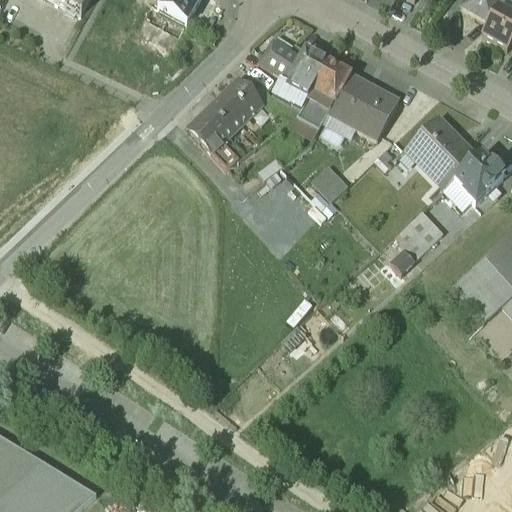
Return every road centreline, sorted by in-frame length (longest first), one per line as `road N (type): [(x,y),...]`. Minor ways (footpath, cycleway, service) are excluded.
road 1 (unclassified): [(283,0),(0,275)]
road 2 (unclassified): [(257,511),(0,349)]
road 3 (residential): [(511,114),(310,0)]
